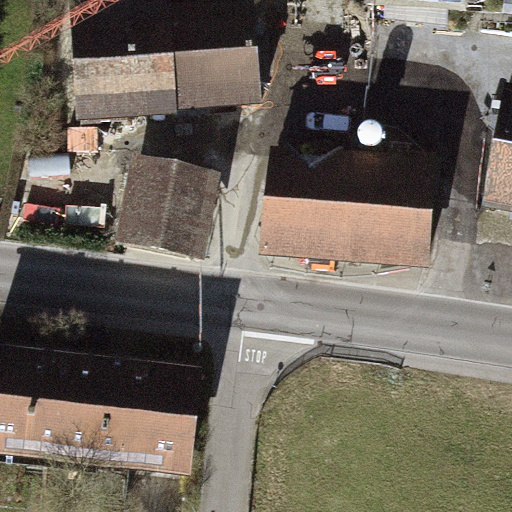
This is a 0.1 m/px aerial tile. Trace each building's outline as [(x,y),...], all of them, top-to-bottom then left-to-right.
[(257,0),(234,0),(78,9),(84,114),(263,104),(257,0)] [(367,53),(290,47),(271,249),(434,264),(444,152),(359,145),(367,53)] [(511,211),(511,68),(486,207),(511,211)] [(225,169),(136,158),(118,238),(209,256),(225,169)] [(203,373),(0,344),(0,451),(188,478),(203,373)]
